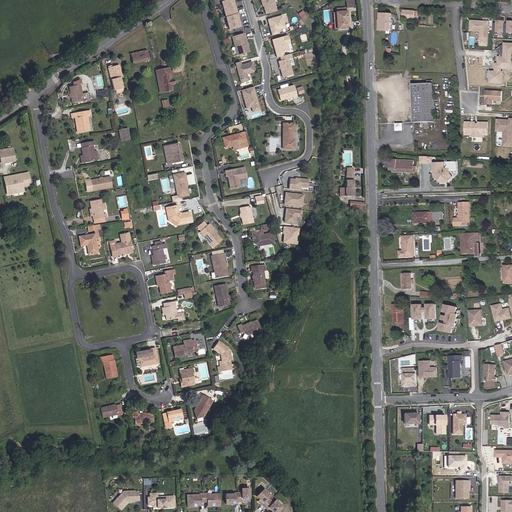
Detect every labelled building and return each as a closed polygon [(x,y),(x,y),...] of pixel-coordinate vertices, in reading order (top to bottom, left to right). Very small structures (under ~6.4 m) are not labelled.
[(276,11),(273,0),(260,0),(262,5),(263,4),(266,14),(276,11)] [(348,28),(347,12),(346,12),(346,8),(337,9),(337,12),(336,12),(337,29),(348,28)] [(415,19),(415,11),(404,11),(403,18),(415,19)] [(390,31),(392,14),(380,14),(379,31),(390,31)] [(285,28),(282,16),(268,20),(272,36),(279,34),(278,30),(285,28)] [(487,46),(488,22),(471,21),(470,28),(474,28),(474,31),(481,31),(480,46),(487,46)] [(503,33),(504,21),(495,21),(495,33),(503,33)] [(249,52),(244,33),(232,37),(237,55),(249,52)] [(288,51),(286,44),(289,43),(287,36),(272,40),(277,58),(280,57),(283,56),(282,52),(288,51)] [(502,45),(496,49),(501,56),(500,57),(499,57),(498,64),(496,64),(495,72),(491,72),(490,83),(502,83),(502,72),(501,72),(501,68),(508,69),(509,65),(511,65),(511,43),(505,43),(504,45),(502,45)] [(149,60),(147,50),(130,54),(132,64),(149,60)] [(292,75),(287,59),(290,58),(289,54),(283,56),(280,57),(281,61),(278,62),(282,78),(292,75)] [(246,74),(252,73),(254,70),(252,62),(243,65),(243,66),(241,66),(240,62),(235,63),(241,83),(248,81),(246,74)] [(121,77),(118,65),(107,68),(113,91),(123,89),(120,77),(121,77)] [(170,75),(169,68),(156,71),(160,93),(171,91),(170,85),(169,81),(168,75),(170,75)] [(81,94),(79,85),(81,85),(80,80),(72,84),(73,86),(68,87),(71,104),(82,102),(81,94)] [(434,122),(433,83),(412,84),(414,123),(434,122)] [(296,97),(293,85),(277,90),(280,100),(292,97),(292,98),(296,97)] [(257,100),(253,87),(241,90),(247,109),(251,107),(253,112),(260,110),(258,103),(257,103),(256,100),(257,100)] [(99,98),(109,96),(107,89),(97,92),(99,98)] [(501,101),(502,92),(486,91),(486,104),(493,105),(493,100),(501,101)] [(90,100),(88,93),(81,94),(82,102),(90,100)] [(168,98),(161,100),(164,108),(170,106),(168,98)] [(90,116),(89,111),(70,114),(71,118),(74,118),(76,125),(78,125),(78,128),(77,128),(78,133),(89,131),(86,116),(90,116)] [(511,141),(511,119),(510,119),(510,122),(504,121),(504,120),(498,120),(497,131),(504,132),(503,141),(511,141)] [(488,135),(488,123),(479,123),(479,126),(475,126),(475,123),(466,123),(465,135),(472,135),(472,137),(482,137),(482,135),(488,135)] [(293,132),(293,124),(283,124),(282,149),(293,149),(293,140),(292,140),(292,132),(293,132)] [(130,140),(129,134),(126,135),(125,129),(119,130),(121,142),(130,140)] [(248,146),(245,137),(241,138),(240,134),(231,137),(231,136),(222,138),(225,148),(232,146),(233,150),(248,146)] [(93,152),(92,146),(94,146),(93,142),(83,144),(83,147),(81,148),(83,155),(84,162),(99,160),(98,155),(97,155),(96,151),(93,152)] [(180,152),(178,143),(167,145),(169,156),(166,156),(167,164),(182,161),(181,154),(179,155),(179,152),(180,152)] [(14,148),(0,150),(0,156),(2,165),(17,162),(14,148)] [(414,166),(414,161),(391,159),(390,170),(397,171),(413,172),(414,166)] [(457,170),(457,162),(449,163),(449,165),(447,169),(445,169),(444,163),(433,164),(434,173),(436,173),(437,176),(439,176),(439,180),(442,182),(448,182),(453,177),(450,174),(450,170),(457,170)] [(246,178),(244,167),(225,171),(226,177),(227,176),(228,181),(229,180),(229,182),(229,183),(230,189),(240,187),(238,180),(246,178)] [(354,196),(353,168),(346,168),(346,180),(346,188),(339,188),(339,194),(339,197),(354,196)] [(29,182),(28,173),(18,175),(18,177),(10,179),(10,184),(5,185),(7,195),(13,193),(12,190),(22,188),(22,187),(22,184),(29,182)] [(186,186),(184,177),(185,177),(184,173),(173,175),(177,197),(188,195),(186,186)] [(18,177),(18,175),(4,177),(5,185),(10,184),(10,179),(18,177)] [(112,188),(110,177),(85,181),(87,192),(112,188)] [(296,179),(291,179),(290,189),(302,191),(302,187),(309,188),(310,180),(296,178),(296,179)] [(302,195),(285,193),(285,197),(286,197),(285,198),(284,204),(297,206),(298,200),(301,200),(302,195)] [(101,203),(100,199),(90,201),(91,209),(92,216),(93,220),(94,220),(103,218),(104,218),(103,214),(102,210),(101,203)] [(470,225),(469,202),(458,202),(458,215),(453,215),(453,226),(470,225)] [(177,209),(176,206),(169,208),(171,219),(177,224),(191,221),(189,212),(181,214),(180,214),(178,213),(178,212),(178,209),(177,209)] [(253,223),(249,206),(239,208),(240,214),(241,217),(243,225),(253,223)] [(171,219),(169,208),(166,208),(168,221),(176,226),(177,224),(171,219)] [(301,217),(302,210),(286,208),(284,222),(295,224),(296,217),(301,217)] [(443,219),(443,212),(429,213),(429,222),(433,222),(433,219),(443,219)] [(429,222),(429,213),(414,213),(414,223),(429,222)] [(201,231),(206,226),(203,222),(197,227),(201,231)] [(215,233),(210,228),(211,227),(209,224),(206,226),(201,231),(199,232),(213,248),(221,240),(215,233)] [(300,228),(283,226),(282,234),(284,234),(283,243),(298,245),(300,228)] [(98,253),(95,239),(98,238),(97,230),(93,230),(94,234),(79,237),(80,246),(86,245),(88,255),(98,253)] [(274,243),(272,233),(262,235),(261,230),(252,232),(252,236),(252,238),(253,238),(253,239),(253,240),(253,243),(258,246),(274,243)] [(132,252),(128,232),(123,234),(124,242),(121,243),(115,244),(115,245),(110,246),(112,257),(117,256),(117,255),(132,252)] [(480,253),(480,243),(479,243),(479,234),(462,234),(463,254),(475,254),(476,256),(479,255),(479,253),(480,253)] [(414,256),(413,236),(402,236),(402,250),(399,250),(399,256),(411,256),(414,256)] [(166,248),(165,244),(161,244),(155,246),(152,246),(153,255),(155,265),(165,263),(162,249),(166,248)] [(211,256),(215,278),(227,276),(225,269),(225,266),(223,259),(225,258),(224,253),(211,256)] [(265,288),(263,271),(262,269),(265,268),(264,265),(252,267),(254,289),(265,288)] [(172,280),(171,273),(165,274),(157,276),(159,286),(160,294),(170,292),(168,281),(172,280)] [(411,280),(411,273),(403,274),(404,289),(412,289),(412,284),(411,280)] [(225,289),(226,289),(225,284),(214,287),(218,307),(228,305),(227,300),(226,300),(225,297),(226,297),(225,289)] [(176,314),(174,302),(163,304),(163,308),(164,315),(165,315),(166,321),(177,319),(177,321),(184,320),(183,315),(180,315),(179,313),(176,314)] [(405,322),(404,304),(393,304),(393,313),(395,313),(396,323),(405,322)] [(422,319),(421,310),(426,310),(426,318),(435,318),(434,304),(426,304),(426,307),(421,307),(421,304),(412,305),(413,318),(409,318),(410,330),(414,330),(413,319),(422,319)] [(511,317),(509,308),(503,309),(501,304),(492,306),(496,321),(511,317)] [(455,327),(457,314),(455,314),(456,307),(444,305),(442,312),(449,313),(447,325),(441,324),(439,331),(452,333),(453,326),(455,327)] [(482,325),(481,310),(469,311),(470,326),(482,325)] [(261,330),(257,320),(241,326),(241,325),(237,326),(239,333),(243,331),(244,334),(247,335),(261,330)] [(405,331),(405,322),(396,323),(394,323),(394,334),(401,334),(401,332),(405,331)] [(196,347),(194,340),(191,341),(191,342),(183,344),(184,345),(184,347),(181,347),(181,346),(173,348),(175,357),(187,354),(186,353),(193,351),(192,348),(196,347)] [(227,349),(227,348),(218,341),(213,349),(221,355),(222,361),(219,362),(220,367),(220,366),(230,365),(230,360),(231,360),(229,351),(228,351),(227,349)] [(504,354),(501,344),(495,346),(498,355),(504,354)] [(158,363),(155,348),(150,349),(150,350),(143,351),(143,353),(135,354),(136,359),(138,358),(140,367),(158,363)] [(117,377),(114,360),(113,360),(112,355),(99,357),(101,363),(103,362),(106,379),(117,377)] [(461,378),(460,361),(462,361),(462,358),(449,358),(449,368),(451,368),(451,374),(448,374),(448,378),(461,378)] [(437,377),(437,368),(430,368),(430,361),(420,361),(421,377),(437,377)] [(495,377),(496,365),(486,364),(484,381),(497,382),(497,378),(495,377)] [(417,386),(416,368),(403,369),(403,375),(405,375),(406,381),(403,381),(403,386),(410,386),(410,385),(413,384),(413,386),(417,386)] [(193,373),(192,369),(179,371),(181,379),(182,382),(180,383),(181,387),(194,384),(193,381),(192,376),(191,373),(193,373)] [(203,417),(211,401),(202,396),(195,408),(197,408),(194,413),(196,418),(203,417)] [(122,415),(120,408),(116,409),(115,406),(109,407),(100,409),(102,418),(117,414),(118,416),(122,415)] [(182,419),(180,410),(162,414),(166,428),(171,427),(170,422),(182,419)] [(153,422),(152,413),(137,415),(136,412),(131,413),(131,418),(133,418),(134,425),(153,422)] [(509,425),(509,412),(502,412),(502,417),(498,417),(498,415),(492,415),(492,424),(498,424),(500,426),(504,426),(506,425),(509,425)] [(418,423),(418,413),(404,414),(404,424),(418,423)] [(461,434),(462,424),(465,424),(465,414),(453,414),(452,434),(461,434)] [(445,434),(445,416),(440,416),(440,417),(438,417),(436,416),(429,416),(428,425),(436,425),(436,434),(445,434)] [(511,449),(496,450),(495,456),(504,457),(504,463),(511,462),(511,449)] [(466,461),(466,456),(448,455),(447,466),(459,467),(459,470),(465,471),(465,464),(464,464),(464,461),(466,461)] [(511,476),(500,476),(500,493),(509,493),(509,486),(511,485),(511,476)] [(467,499),(467,486),(469,486),(469,481),(459,481),(459,485),(455,485),(454,499),(467,499)] [(249,498),(248,489),(241,489),(242,493),(238,493),(238,502),(246,501),(246,498),(249,498)] [(267,498),(269,496),(263,489),(256,496),(259,499),(263,503),(261,504),(264,507),(270,501),(267,498)] [(138,500),(138,492),(134,492),(134,491),(123,492),(113,503),(120,510),(124,505),(124,503),(126,502),(128,502),(135,501),(138,500)] [(174,507),(174,497),(157,498),(157,493),(153,494),(153,497),(150,497),(147,498),(148,505),(153,505),(157,505),(157,507),(157,508),(174,507)] [(204,502),(203,493),(200,494),(200,495),(187,496),(188,507),(193,507),(193,504),(200,504),(200,502),(204,502)] [(220,506),(219,494),(207,495),(207,493),(203,493),(204,502),(207,502),(207,504),(214,504),(214,506),(220,506)] [(238,502),(238,493),(234,493),(234,495),(225,495),(226,504),(235,504),(235,502),(238,502)] [(502,511),(511,511),(511,500),(502,501),(502,507),(503,507),(503,509),(502,509),(502,511)] [(273,511),(276,511),(281,507),(275,501),(272,503),(270,501),(264,507),(267,510),(269,508),(272,511),(273,511)]
